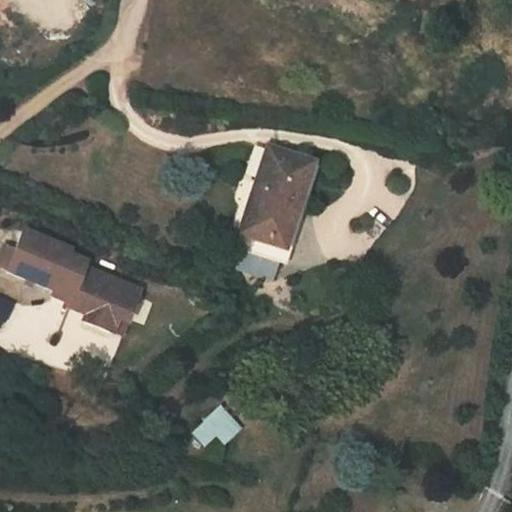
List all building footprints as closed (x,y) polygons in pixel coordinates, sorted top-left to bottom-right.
[(266,149),(264,153),(255,179),(252,186),(259,190),(243,237),(282,250),(311,163),(266,149)] [(259,190),(252,186),(237,235),(243,237),(259,190)] [(138,292),(84,268),(86,263),(69,255),(71,251),(24,231),(16,248),(7,271),(52,291),(49,297),(68,305),(66,309),(83,316),(80,322),(108,334),(109,334),(115,318),(125,322),(138,292)] [(282,250),(243,237),(240,253),(277,265),(282,250)] [(0,268),(7,271),(16,248),(7,244),(0,261),(0,268)] [(240,253),(234,270),(271,282),(277,265),(240,253)] [(115,318),(109,334),(118,338),(125,322),(115,318)] [(223,439),(236,429),(221,410),(195,430),(202,441),(216,431),(223,439)]
